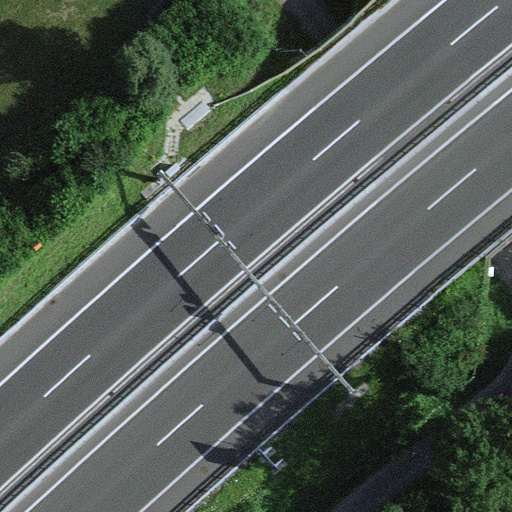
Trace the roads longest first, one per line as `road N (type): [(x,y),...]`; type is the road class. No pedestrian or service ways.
road 1 (motorway): [(507,0),(0,435)]
road 2 (motorway): [(92,511),(511,147)]
road 3 (track): [(291,0),(335,37),(511,252)]
road 4 (track): [(511,382),(351,511)]
